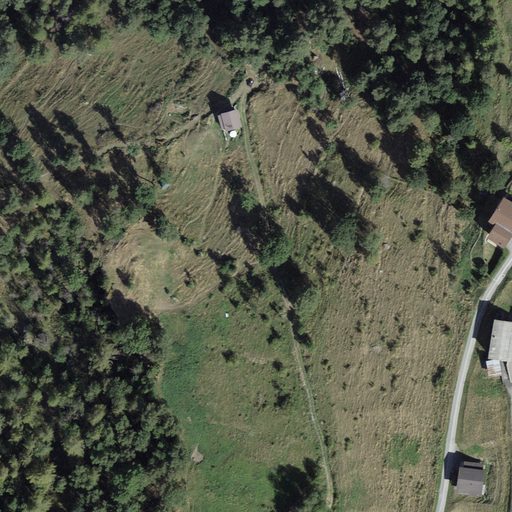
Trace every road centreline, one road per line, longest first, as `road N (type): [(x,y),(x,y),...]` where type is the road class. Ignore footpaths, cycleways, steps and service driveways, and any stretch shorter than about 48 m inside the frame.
road 1 (track): [(249,83),(246,137),(328,467),(328,511)]
road 2 (unclassified): [(439,511),(470,344),(482,304),(511,257)]
